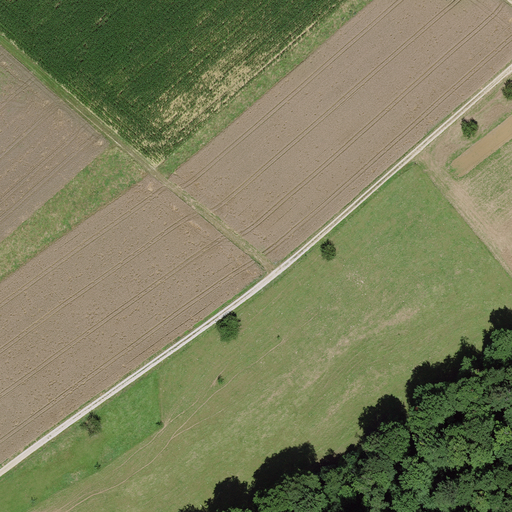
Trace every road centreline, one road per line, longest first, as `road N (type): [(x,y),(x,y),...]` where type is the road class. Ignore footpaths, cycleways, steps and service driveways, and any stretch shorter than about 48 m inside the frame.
road 1 (track): [(511,58),(349,204),(0,467)]
road 2 (track): [(0,37),(267,265)]
